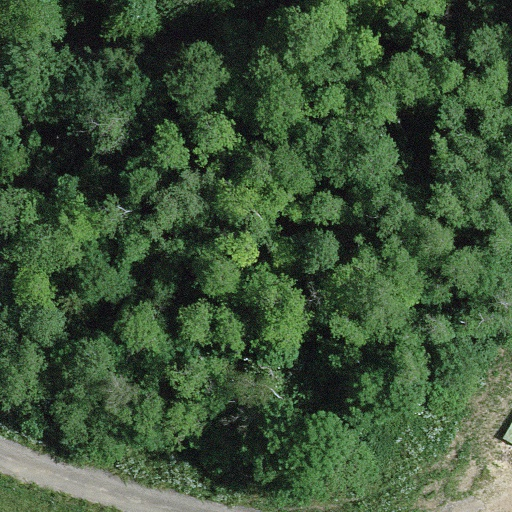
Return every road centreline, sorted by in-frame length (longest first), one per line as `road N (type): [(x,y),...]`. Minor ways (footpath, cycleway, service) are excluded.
road 1 (track): [(0,77),(158,45),(270,0)]
road 2 (track): [(0,451),(118,497),(183,511)]
